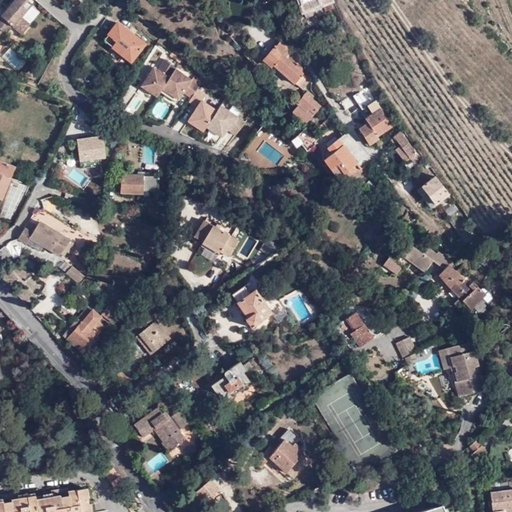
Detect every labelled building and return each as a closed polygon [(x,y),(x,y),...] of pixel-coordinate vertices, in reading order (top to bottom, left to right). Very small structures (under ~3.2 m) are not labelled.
[(0,27),(2,29),(6,33),(12,26),(21,34),(30,24),(21,17),(33,4),(28,0),(15,0),(9,6),(11,8),(9,10),(7,9),(0,16),(0,27)] [(299,0),(303,9),(320,3),(320,4),(325,3),(331,0),(299,0)] [(336,10),(332,0),(331,0),(325,3),(328,13),(336,10)] [(320,3),(303,9),(306,16),(322,10),(320,4),(320,3)] [(144,41),(117,20),(103,37),(130,59),(144,41)] [(298,84),(304,89),(312,80),(308,77),(309,77),(286,57),(292,49),(282,41),(276,47),(275,47),(265,59),(272,66),(274,65),(297,85),(298,84)] [(175,65),(166,55),(159,66),(154,63),(142,82),(158,93),(161,88),(175,65)] [(200,81),(175,65),(163,85),(179,95),(184,88),(192,93),(200,81)] [(203,96),(207,90),(198,84),(192,93),(190,97),(198,102),(189,117),(204,126),(217,106),(203,96)] [(179,95),(163,85),(161,88),(177,98),(179,95)] [(299,104),(293,112),(305,124),(321,106),(312,99),(314,96),(308,91),(298,103),(299,104)] [(374,113),(382,108),(377,101),(368,106),(374,113)] [(389,119),(382,108),(374,113),(367,118),(369,122),(360,129),(370,145),(380,138),(378,136),(398,123),(393,116),(389,119)] [(329,125),(336,120),(334,116),(326,122),(329,125)] [(267,164),(276,165),(278,163),(257,147),(267,137),(287,153),(294,148),(264,123),(242,149),(242,150),(241,155),(250,157),(249,161),(267,164)] [(311,127),(308,127),(293,139),(298,146),(303,142),(308,149),(320,140),(311,127)] [(422,159),(401,130),(391,138),(393,141),(397,138),(401,145),(406,151),(400,154),(404,159),(406,162),(412,158),(416,165),(422,159)] [(76,138),(79,165),(87,164),(87,166),(100,165),(99,157),(104,156),(102,135),(76,138)] [(358,165),(340,139),(327,148),(331,154),(325,158),(337,175),(343,171),(345,174),(358,165)] [(406,151),(401,145),(396,148),(398,151),(400,154),(406,151)] [(400,154),(398,151),(391,156),(397,165),(404,159),(400,154)] [(0,199),(3,200),(15,168),(0,161),(0,199)] [(255,170),(266,170),(267,164),(249,161),(248,167),(255,168),(255,170)] [(121,174),(121,192),(139,193),(142,193),(142,189),(157,190),(157,175),(121,174)] [(438,176),(419,190),(432,208),(451,194),(438,176)] [(240,240),(205,218),(195,234),(204,241),(202,243),(218,254),(222,248),(230,254),(240,240)] [(29,237),(58,255),(59,253),(68,240),(37,221),(31,232),(24,228),(19,239),(18,239),(25,243),(29,237)] [(24,228),(31,232),(35,225),(28,221),(25,227),(24,228)] [(482,246),(487,243),(483,237),(477,241),(482,246)] [(271,255),(278,245),(267,238),(260,248),(271,255)] [(59,253),(63,256),(66,251),(69,253),(75,244),(68,240),(59,253)] [(403,255),(411,243),(409,242),(398,252),(403,255)] [(450,265),(453,261),(440,252),(439,254),(430,248),(425,253),(411,243),(403,255),(414,262),(427,271),(428,270),(434,260),(446,268),(450,265)] [(409,269),(414,262),(403,255),(398,252),(395,250),(386,265),(399,274),(404,266),(409,269)] [(41,264),(31,257),(25,264),(35,272),(39,267),(41,264)] [(437,277),(446,268),(434,260),(428,270),(437,277)] [(65,272),(78,282),(84,275),(71,265),(65,272)] [(456,271),(453,268),(450,265),(446,268),(441,273),(447,280),(456,271)] [(39,267),(35,272),(33,274),(46,283),(51,276),(39,267)] [(461,267),(456,271),(464,279),(469,274),(461,267)] [(464,279),(456,271),(447,280),(455,289),(464,279)] [(470,285),(464,279),(455,289),(463,297),(456,304),(457,307),(464,301),(474,290),(470,285)] [(325,312),(333,307),(332,307),(324,291),(316,281),(308,287),(325,312)] [(474,290),(464,301),(473,309),(487,295),(474,281),(470,285),(474,290)] [(238,301),(250,293),(246,286),(233,294),(238,301)] [(256,289),(250,293),(238,301),(237,302),(247,318),(245,319),(252,329),(273,314),(256,289)] [(39,313),(64,304),(61,295),(36,304),(39,313)] [(116,308),(109,303),(101,314),(113,322),(117,316),(113,313),(116,308)] [(82,320),(72,331),(68,328),(62,335),(81,352),(103,326),(96,320),(100,316),(87,305),(78,317),(82,320)] [(146,318),(150,323),(136,335),(152,354),(172,338),(156,319),(160,314),(156,309),(146,318)] [(351,331),(361,345),(372,338),(353,312),(343,320),(351,331)] [(78,317),(68,328),(72,331),(82,320),(78,317)] [(347,333),(358,348),(361,345),(351,331),(347,333)] [(414,352),(415,351),(408,336),(395,342),(403,357),(414,352)] [(455,372),(462,396),(486,390),(482,375),(478,376),(475,367),(480,366),(473,340),(448,348),(454,367),(455,367),(456,371),(455,372)] [(451,368),(446,348),(439,350),(445,370),(451,368)] [(89,349),(84,354),(89,358),(94,353),(89,349)] [(406,358),(414,354),(414,352),(403,357),(405,361),(407,360),(406,358)] [(408,358),(415,357),(414,354),(406,358),(407,360),(405,361),(405,362),(409,361),(408,358)] [(246,369),(239,359),(221,371),(223,373),(207,383),(214,393),(216,391),(223,401),(243,387),(242,385),(250,380),(243,371),(246,369)] [(459,397),(462,396),(455,372),(453,373),(459,397)] [(162,414),(158,408),(135,424),(145,438),(156,431),(165,442),(164,444),(169,451),(187,437),(168,412),(164,412),(162,414)] [(281,437),(284,439),(271,454),(266,450),(257,462),(260,464),(268,455),(286,471),(301,454),(300,453),(303,449),(296,443),(300,438),(288,429),(281,437)] [(476,457),(485,449),(475,438),(469,444),(474,450),(471,452),(476,457)] [(112,464),(110,457),(95,462),(97,469),(112,464)] [(141,464),(154,483),(158,479),(163,476),(160,470),(156,473),(149,464),(146,460),(141,464)] [(114,467),(113,468),(105,473),(110,480),(119,474),(114,467)] [(117,487),(125,481),(120,475),(112,481),(117,487)] [(223,489),(214,478),(193,496),(201,507),(223,489)] [(38,498),(38,496),(14,501),(14,502),(9,503),(4,504),(4,502),(0,503),(0,511),(90,511),(86,487),(76,489),(77,491),(68,493),(68,494),(63,495),(59,496),(58,494),(38,498)] [(511,511),(511,487),(490,490),(492,511),(511,511)]
